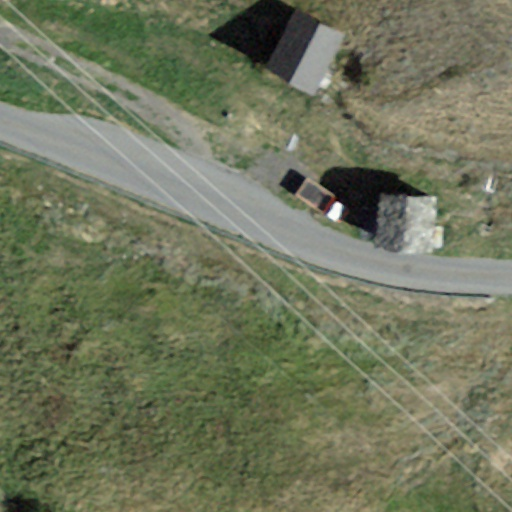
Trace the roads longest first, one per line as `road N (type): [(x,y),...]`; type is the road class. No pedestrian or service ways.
road 1 (unclassified): [(0,120),(389,266),(511,276)]
road 2 (track): [(220,203),(140,101),(0,38)]
